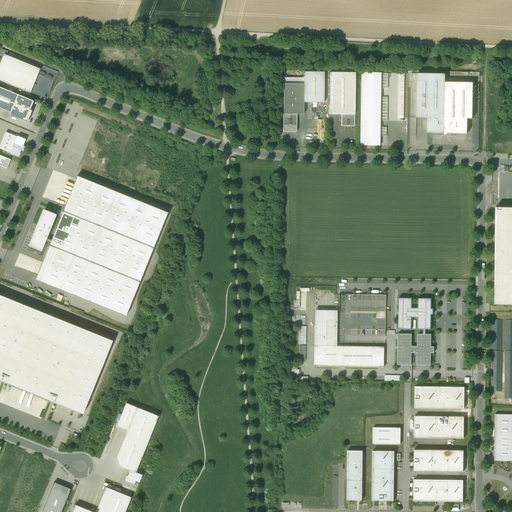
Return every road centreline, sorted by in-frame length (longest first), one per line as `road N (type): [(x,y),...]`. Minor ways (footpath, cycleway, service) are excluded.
road 1 (unclassified): [(482,511),(476,161),(250,152),(69,87),(56,93),(0,234)]
road 2 (track): [(252,511),(217,31),(224,0)]
road 3 (track): [(511,48),(0,21)]
